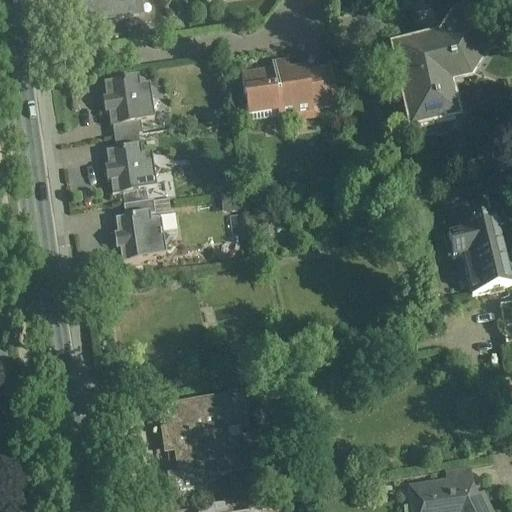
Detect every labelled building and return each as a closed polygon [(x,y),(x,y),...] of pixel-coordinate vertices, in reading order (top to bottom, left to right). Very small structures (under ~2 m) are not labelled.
[(138,0),(69,0),(73,26),(133,17),(131,4),(139,3),(138,0)] [(441,52),(395,62),(410,133),(456,123),(448,85),(462,82),(483,50),(450,29),(439,46),(441,52)] [(282,68),(272,70),(273,73),(241,78),(247,118),(248,118),(249,124),(278,119),(278,120),(312,114),(312,111),(306,75),(306,72),(283,75),(282,68)] [(331,71),(306,75),(312,111),(339,107),(331,71)] [(137,81),(113,84),(105,96),(106,100),(102,101),(104,117),(108,116),(110,129),(112,129),(140,125),(143,124),(158,105),(150,99),(149,89),(139,91),(137,81)] [(140,125),(112,129),(114,141),(137,137),(141,137),(140,125)] [(137,137),(114,141),(115,153),(139,149),(137,137)] [(139,149),(115,153),(107,164),(107,169),(104,169),(106,185),(110,185),(112,198),(145,193),(160,173),(152,168),(150,158),(140,159),(139,149)] [(152,204),(123,208),(125,220),(148,217),(149,218),(154,217),(152,204)] [(148,217),(125,220),(116,231),(117,236),(113,236),(116,252),(119,252),(121,265),(155,260),(169,241),(161,235),(160,225),(150,226),(149,218),(148,217)] [(494,219),(455,229),(457,238),(447,240),(453,262),(462,259),(472,298),(511,288),(494,219)] [(511,304),(500,306),(503,329),(511,328),(511,304)] [(511,328),(503,329),(506,347),(511,345),(511,328)] [(511,350),(501,352),(504,375),(511,374),(511,350)] [(240,399),(160,411),(164,440),(184,437),(186,451),(176,452),(179,478),(200,475),(201,476),(203,475),(202,470),(200,470),(198,457),(216,455),(219,473),(260,467),(256,441),(236,444),(234,429),(244,428),(240,399)] [(470,470),(448,473),(445,484),(471,480),(470,470)] [(179,478),(169,479),(173,502),(204,497),(201,476),(200,475),(179,478)] [(445,484),(410,489),(412,511),(488,511),(481,496),(474,496),(469,487),(471,480),(445,484)]
